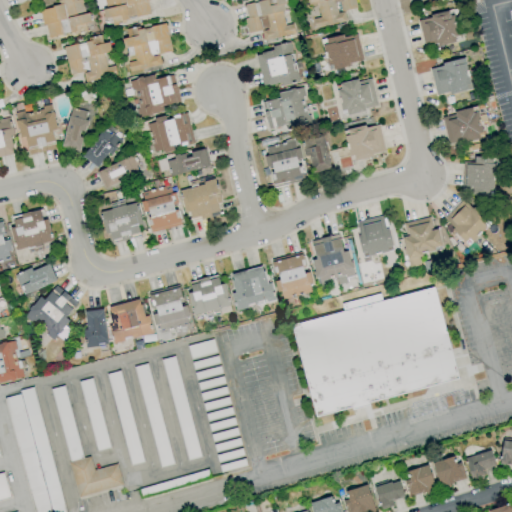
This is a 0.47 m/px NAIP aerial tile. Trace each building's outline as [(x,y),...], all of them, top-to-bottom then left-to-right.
[(46,38),(69,33),(69,36),(93,30),(89,12),(84,14),(80,0),(58,0),(59,5),(40,9),(46,38)] [(147,0),(103,0),(105,8),(102,9),(104,19),(110,18),(111,22),(150,15),(147,0)] [(255,0),(242,2),(247,33),(261,30),(262,39),(293,34),(291,24),(283,25),(281,9),(285,8),(283,0),(255,0)] [(345,22),(343,10),(354,9),(352,0),(305,0),(307,5),(316,3),(319,17),(312,18),(313,28),(345,22)] [(417,18),(423,48),(456,42),(450,11),(417,18)] [(170,51),(164,23),(126,31),(127,38),(124,38),(129,62),(127,62),(129,72),(160,65),(158,54),(170,51)] [(362,63),(356,33),(321,40),(327,70),(362,63)] [(68,75),(82,72),(84,82),(116,76),(114,65),(106,67),(103,53),(110,52),(108,42),(102,43),(101,38),(63,45),(68,75)] [(261,86),(280,83),(280,85),(297,82),(290,42),(270,46),(271,51),(255,54),(261,86)] [(428,66),(434,96),(470,89),(464,59),(428,66)] [(178,102),(173,75),(154,79),(153,75),(130,79),(138,117),(162,112),(161,105),(178,102)] [(370,77),(336,84),(342,114),(376,107),(370,77)] [(266,129),(281,126),(282,130),(308,125),(300,87),(277,92),(278,98),(260,102),(266,129)] [(27,155),(55,150),(52,130),(55,129),(51,107),(14,113),(18,138),(24,137),(27,155)] [(60,147),(79,152),(83,134),(85,134),(90,112),(70,107),(60,147)] [(447,145),(482,138),(476,108),(440,115),(447,145)] [(153,153),(193,144),(186,114),(165,118),(164,118),(146,121),(153,153)] [(0,156),(13,154),(9,136),(12,136),(8,118),(0,119),(0,156)] [(383,153),(378,123),(343,130),(348,160),(383,153)] [(82,158),(100,169),(118,138),(100,128),(82,158)] [(303,137),(308,172),(329,170),(324,134),(303,137)] [(262,146),(266,167),(269,167),(273,186),(302,180),(298,158),(299,158),(295,140),(262,146)] [(166,156),(168,174),(208,169),(205,151),(166,156)] [(138,174),(132,157),(96,169),(102,186),(138,174)] [(471,187),(471,194),(492,195),(493,157),(473,157),(473,164),(464,164),(463,187),(471,187)] [(191,222),(219,215),(216,203),(219,202),(214,180),(178,189),(184,213),(188,212),(191,222)] [(151,232),(180,226),(171,185),(139,192),(143,212),(146,211),(151,232)] [(487,226),(462,199),(442,218),(467,245),(487,226)] [(141,224),(135,202),(97,212),(103,234),(109,233),(111,242),(139,235),(137,225),(141,224)] [(11,216),(13,228),(10,228),(14,250),(51,243),(46,219),(41,220),(39,210),(11,216)] [(354,222),(362,257),(391,251),(383,215),(354,222)] [(441,248),(437,228),(430,230),(427,217),(404,222),(407,236),(401,237),(407,267),(419,265),(417,253),(441,248)] [(0,261),(11,259),(2,221),(0,222),(0,261)] [(310,240),(314,259),(310,260),(315,282),(336,278),(337,283),(354,279),(347,250),(342,252),(338,234),(310,240)] [(272,261),(276,280),(275,281),(279,299),(312,292),(308,272),(305,272),(301,255),(272,261)] [(22,295),(55,280),(47,263),(32,271),(30,267),(13,275),(22,295)] [(229,273),(233,292),(231,293),(234,309),(271,302),(264,266),(229,273)] [(192,315),(228,307),(223,283),(218,284),(217,275),(188,281),(191,292),(187,292),(192,315)] [(149,294),(153,314),(152,314),(156,329),(188,322),(184,305),(182,306),(178,288),(149,294)] [(456,382),(435,290),(291,322),(312,415),(456,382)] [(105,307),(113,342),(149,334),(142,299),(105,307)] [(85,348),(107,344),(101,309),(83,311),(86,329),(82,329),(85,348)] [(0,382),(22,378),(14,340),(0,343),(0,382)] [(77,497),(121,486),(116,464),(92,470),(89,456),(81,458),(63,386),(51,389),(77,497)] [(511,460),(511,441),(502,440),(497,463),(511,466),(511,460)] [(469,479),(484,476),(483,469),(493,467),(490,452),(464,456),(469,479)] [(463,482),(457,456),(432,462),(437,487),(463,482)] [(407,480),(404,480),(407,495),(433,490),(428,466),(405,471),(407,480)] [(0,477),(0,504),(10,502),(4,477),(0,477)] [(402,497),(398,480),(373,487),(379,509),(393,506),(391,500),(402,497)] [(346,500),(343,501),(345,511),(369,511),(372,511),(367,485),(344,490),(346,500)] [(309,503),(311,511),(338,511),(333,495),(309,503)] [(487,511),(511,511),(511,508),(510,503),(487,511)]
